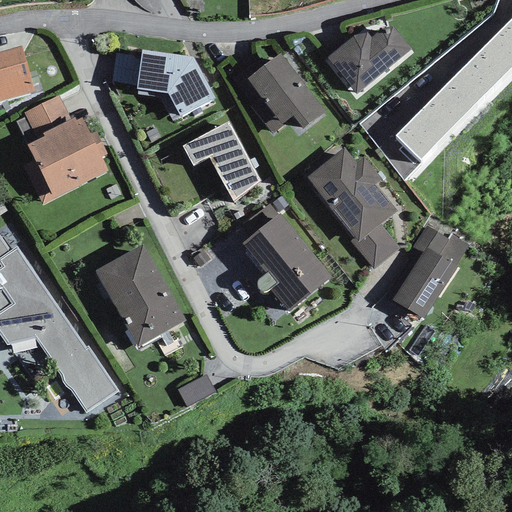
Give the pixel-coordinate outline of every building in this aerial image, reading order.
[(511,18),(503,28),(492,17),(359,125),(404,181),(422,163),(421,161),(511,68),(511,18)] [(327,58),(356,95),(411,50),(393,27),(381,30),(371,37),(367,33),(352,36),(327,58)] [(0,101),(35,92),(22,45),(0,51),(0,101)] [(193,57),(141,50),(136,90),(167,94),(179,117),(214,99),(193,57)] [(292,116),(302,129),(324,112),(280,54),(247,80),(269,110),(260,117),(272,134),(283,126),(282,125),(292,116)] [(107,155),(96,132),(89,135),(81,118),(76,121),(74,118),(70,120),(58,96),(22,114),(24,117),(15,121),(36,163),(24,169),(42,204),(109,171),(102,157),(107,155)] [(209,158),(233,203),(260,181),(228,122),(182,146),(192,166),(209,158)] [(399,249),(380,225),(397,211),(375,185),(381,180),(363,158),(356,163),(344,149),(307,178),(353,239),(349,242),(373,270),(399,249)] [(288,312),(331,277),(279,214),(277,215),(269,204),(239,225),(249,238),(241,244),(264,275),(262,277),(259,279),(257,282),(257,286),(258,289),(261,291),(263,292),(267,291),(269,290),(288,312)] [(448,240),(427,226),(413,247),(422,253),(392,300),(423,320),(457,267),(455,266),(468,246),(452,235),(448,240)] [(0,238),(0,336),(6,344),(35,337),(86,412),(118,390),(88,348),(85,350),(16,248),(9,253),(0,238)] [(142,245),(95,270),(137,346),(184,321),(142,245)]
